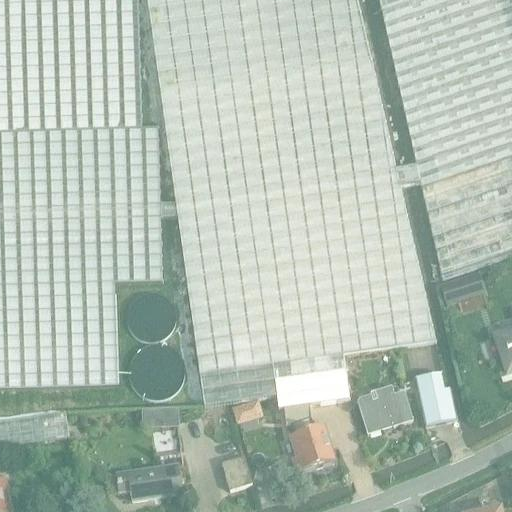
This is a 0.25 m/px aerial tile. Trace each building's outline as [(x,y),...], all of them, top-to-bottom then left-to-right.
[(0,0),(0,392),(116,389),(112,286),(160,285),(158,221),(176,221),(174,208),(158,208),(157,203),(156,130),(139,131),(136,64),(134,4),(119,5),(118,0),(0,0)] [(353,0),(146,0),(205,409),(275,399),(273,385),(345,375),(343,358),(433,345),(397,189),(416,187),(441,285),(511,261),(511,0),(374,0),(414,171),(394,173),(353,0)] [(479,277),(439,289),(446,310),(485,297),(479,277)] [(168,316),(167,311),(166,307),(162,300),(159,297),(155,294),(150,292),(146,292),(142,292),(135,293),(130,296),(127,298),(124,302),(122,306),(120,311),(120,315),(120,320),(121,324),(126,331),(129,334),(133,337),(138,339),(142,339),(146,339),(152,338),(159,334),(163,330),(166,325),(167,321),(168,316)] [(511,331),(495,337),(507,375),(511,373),(511,331)] [(173,377),(173,376),(173,372),(172,367),(170,363),(167,359),(160,354),(152,352),(148,352),(141,354),(134,359),(130,362),(128,366),(127,371),(126,375),(126,380),(128,384),(130,389),(133,393),(139,397),(143,398),(148,399),(157,398),(165,394),(169,390),(171,386),(173,381),(173,377)] [(277,414),(284,413),(309,409),(348,404),(346,390),(345,375),(273,385),(275,399),(277,414)] [(449,391),(444,392),(441,377),(416,381),(418,399),(425,429),(457,422),(449,391)] [(404,394),(394,397),(391,389),(370,396),(371,399),(360,401),(357,405),(358,409),(367,437),(413,423),(404,394)] [(311,422),(309,409),(284,413),(286,430),(292,428),(295,438),(290,440),(297,460),(291,462),(295,474),(299,472),(299,474),(333,463),(322,429),(314,432),(311,422)] [(142,432),(179,430),(178,411),(141,413),(142,432)] [(66,415),(0,423),(0,450),(69,442),(66,415)] [(246,460),(223,467),(231,490),(253,482),(246,460)] [(177,468),(128,475),(116,477),(119,495),(131,493),(133,504),(181,496),(177,468)] [(10,511),(4,478),(0,478),(0,511),(10,511)]
